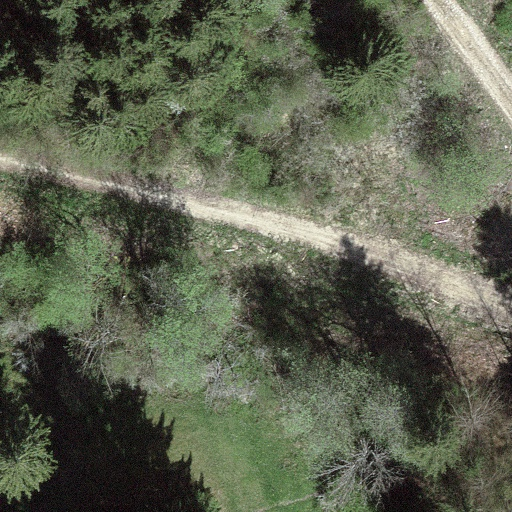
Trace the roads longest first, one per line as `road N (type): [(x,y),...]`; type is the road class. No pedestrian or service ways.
road 1 (track): [(0,166),(511,292)]
road 2 (track): [(511,102),(436,0)]
